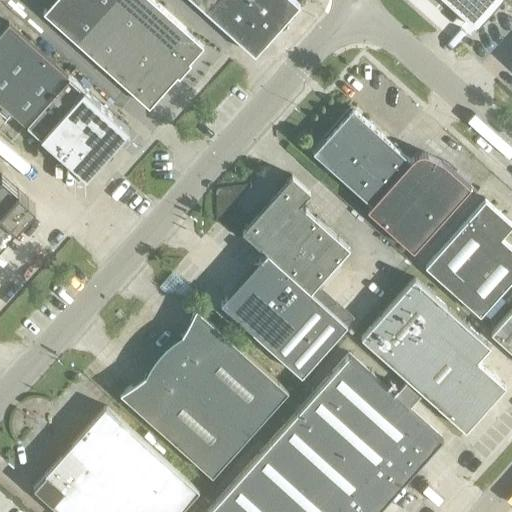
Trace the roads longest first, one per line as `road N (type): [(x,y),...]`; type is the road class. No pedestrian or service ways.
road 1 (unclassified): [(0,397),(355,8)]
road 2 (unclassified): [(511,145),(355,8)]
